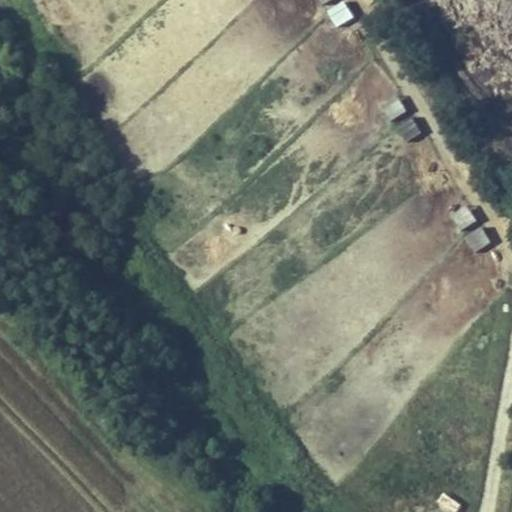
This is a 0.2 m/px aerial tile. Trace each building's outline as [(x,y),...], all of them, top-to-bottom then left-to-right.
[(329,10),(337,28),(354,20),(346,3),(329,10)] [(390,123),(409,115),(400,97),(382,106),(390,123)] [(406,141),(422,134),(416,119),(399,126),(406,141)] [(452,215),(461,232),(479,223),(470,206),(452,215)] [(474,253),(491,244),(482,228),(466,237),(474,253)]
